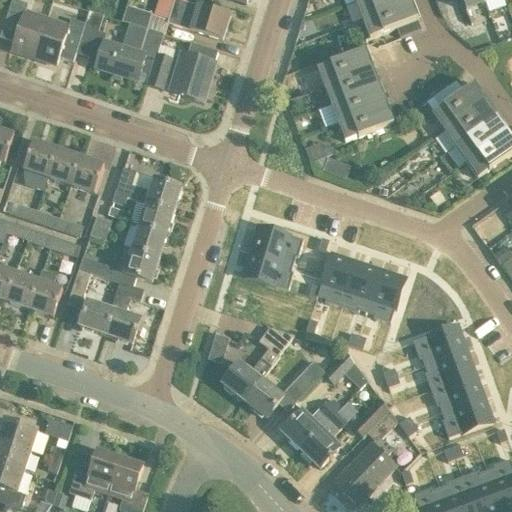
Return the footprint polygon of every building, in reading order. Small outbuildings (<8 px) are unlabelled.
[(409,0),(369,0),(356,5),(363,23),(411,5),(409,0)] [(484,6),(482,0),(461,0),(466,13),(484,6)] [(223,44),(231,19),(175,2),(167,27),(223,44)] [(33,61),(46,23),(24,15),(27,8),(12,3),(0,38),(0,41),(13,45),(10,53),(33,61)] [(397,31),(418,23),(411,5),(363,23),(370,42),(397,31)] [(129,25),(147,31),(152,15),(127,8),(122,23),(129,25)] [(85,29),(99,33),(103,17),(91,14),(89,13),(85,27),(85,29)] [(46,23),(33,61),(56,68),(59,61),(72,65),(76,55),(80,44),(85,29),(85,27),(71,22),(68,30),(46,23)] [(400,40),(421,32),(418,23),(397,31),(400,40)] [(99,62),(96,72),(137,85),(137,84),(141,72),(145,57),(154,60),(155,56),(157,57),(157,55),(143,51),(149,32),(147,31),(129,25),(122,50),(104,45),(102,52),(99,62)] [(149,32),(143,51),(157,55),(163,36),(149,32)] [(215,67),(208,64),(212,52),(191,45),(187,58),(182,56),(172,90),(181,92),(179,97),(204,105),(215,67)] [(324,91),(373,72),(366,54),(317,73),(324,91)] [(164,94),(174,62),(155,56),(154,60),(145,88),(164,94)] [(373,72),(324,91),(331,109),(380,91),(373,72)] [(443,134),(486,104),(475,88),(432,118),(443,134)] [(380,91),(331,109),(338,127),(387,109),(380,91)] [(486,104),(443,134),(455,150),(497,120),(486,104)] [(345,146),(394,127),(387,109),(338,127),(345,146)] [(497,120),(455,150),(466,166),(508,136),(497,120)] [(0,133),(0,165),(5,167),(14,139),(0,133)] [(511,140),(508,136),(466,166),(477,182),(511,157),(511,140)] [(47,181),(57,153),(33,145),(23,173),(47,181)] [(71,189),(80,161),(57,153),(47,181),(71,189)] [(322,173),(333,178),(337,179),(342,165),(327,160),(327,161),(322,173)] [(80,161),(71,189),(95,197),(104,169),(80,161)] [(153,183),(150,195),(131,189),(135,176),(123,172),(115,197),(127,201),(146,207),(174,215),(181,191),(153,183)] [(32,225),(36,214),(18,207),(21,199),(9,195),(2,215),(32,225)] [(127,201),(115,197),(111,206),(124,210),(127,201)] [(174,215),(146,207),(139,230),(166,239),(174,215)] [(122,213),(111,209),(108,218),(120,221),(122,213)] [(36,214),(32,225),(56,233),(59,222),(36,214)] [(105,245),(112,225),(97,220),(90,240),(105,245)] [(26,244),(30,233),(0,222),(0,223),(0,245),(23,254),(26,244)] [(59,222),(56,233),(79,241),(83,229),(59,222)] [(258,229),(251,254),(293,267),(293,266),(296,258),(299,258),(303,243),(258,229)] [(166,239),(139,230),(132,251),(131,253),(159,262),(166,239)] [(30,233),(26,244),(50,252),(54,241),(30,233)] [(54,241),(50,252),(77,262),(81,250),(54,241)] [(330,243),(322,241),(318,252),(326,255),(330,243)] [(494,256),(502,266),(509,261),(511,258),(511,256),(505,248),(494,256)] [(78,274),(91,278),(119,287),(132,291),(133,290),(133,289),(136,281),(152,286),(159,262),(131,253),(132,251),(124,249),(117,272),(82,261),(78,274)] [(293,267),(251,254),(243,279),(289,293),(293,277),(290,276),(293,268),(293,267)] [(357,265),(332,257),(326,275),(321,290),(318,298),(319,299),(327,301),(326,304),(342,310),(357,265)] [(368,315),(382,273),(357,265),(342,310),(357,315),(358,312),(366,315),(368,315)] [(0,302),(6,305),(15,277),(17,269),(8,266),(6,274),(0,271),(0,302)] [(62,293),(53,290),(57,278),(42,273),(38,285),(29,312),(53,321),(62,293)] [(406,282),(382,273),(368,315),(369,315),(377,318),(376,321),(391,326),(406,282)] [(91,278),(78,274),(66,308),(79,312),(88,285),(116,294),(119,287),(91,278)] [(15,277),(6,305),(29,312),(38,285),(15,277)] [(114,314),(105,339),(132,348),(140,323),(125,318),(130,302),(140,305),(144,292),(133,289),(133,290),(132,291),(119,287),(116,294),(110,313),(114,314)] [(321,290),(313,288),(309,299),(317,302),(318,298),(321,290)] [(105,339),(114,314),(110,313),(87,305),(79,330),(105,339)] [(224,326),(243,331),(246,319),(227,314),(224,326)] [(318,325),(310,322),(306,333),(314,336),(318,325)] [(425,368),(467,353),(458,328),(413,345),(419,360),(422,359),(425,367),(425,368)] [(244,405),(262,383),(280,359),(279,358),(294,338),(270,330),(259,345),(268,352),(251,374),(239,366),(222,388),(244,405)] [(359,338),(351,336),(347,347),(355,350),(359,338)] [(210,350),(224,354),(228,342),(214,338),(210,350)] [(366,341),(359,338),(355,350),(363,352),(366,341)] [(475,377),(467,353),(425,368),(426,369),(428,376),(425,377),(431,393),(475,377)] [(347,355),(323,378),(334,388),(345,377),(360,391),(367,384),(347,355)] [(262,383),(244,405),(267,422),(278,407),(288,414),(325,375),(314,364),(281,398),(262,383)] [(397,379),(394,371),(383,375),(386,383),(397,379)] [(443,417),(484,401),(475,377),(431,393),(437,409),(440,408),(443,415),(443,417)] [(400,386),(397,379),(386,383),(389,390),(400,386)] [(282,436),(301,454),(343,410),(342,410),(333,401),(330,404),(329,403),(326,406),(325,405),(309,422),(302,415),(282,436)] [(493,426),(484,401),(443,417),(444,418),(446,426),(443,427),(449,442),(493,426)] [(352,430),(363,441),(367,437),(389,414),(379,402),(352,430)] [(339,451),(331,443),(359,414),(348,404),(342,410),(343,410),(301,454),(319,472),(339,451)] [(397,470),(386,460),(393,453),(381,442),(397,425),(389,414),(367,437),(374,444),(333,486),(358,510),(397,470)] [(414,426),(409,420),(400,427),(404,433),(414,426)] [(67,445),(73,430),(50,422),(44,437),(67,445)] [(0,435),(0,444),(31,455),(38,434),(4,423),(0,435)] [(419,433),(414,426),(404,433),(409,440),(419,433)] [(501,446),(508,443),(504,432),(496,434),(501,446)] [(31,455),(0,444),(0,467),(24,475),(31,455)] [(456,462),(463,459),(459,448),(452,451),(456,462)] [(51,462),(60,465),(65,453),(56,450),(51,462)] [(448,465),(456,462),(452,451),(444,454),(448,465)] [(91,504),(94,493),(108,498),(120,462),(97,454),(89,478),(76,473),(68,497),(91,504)] [(60,465),(51,462),(47,474),(56,477),(60,465)] [(143,511),(148,497),(135,493),(143,470),(120,462),(108,498),(122,502),(118,511),(143,511)] [(489,474),(503,511),(511,511),(511,462),(497,468),(498,471),(490,473),(489,474)] [(24,475),(0,467),(0,490),(17,496),(24,475)] [(406,487),(413,484),(409,473),(402,476),(405,484),(406,487)] [(475,511),(503,511),(489,474),(488,474),(480,477),(479,474),(463,480),(475,511)] [(440,492),(447,511),(475,511),(463,480),(448,486),(449,489),(441,492),(440,492)] [(419,511),(447,511),(440,492),(439,492),(431,495),(430,492),(414,498),(419,511)] [(43,505),(53,509),(57,496),(47,493),(43,505)] [(57,496),(53,509),(62,511),(63,511),(68,499),(57,496)]
